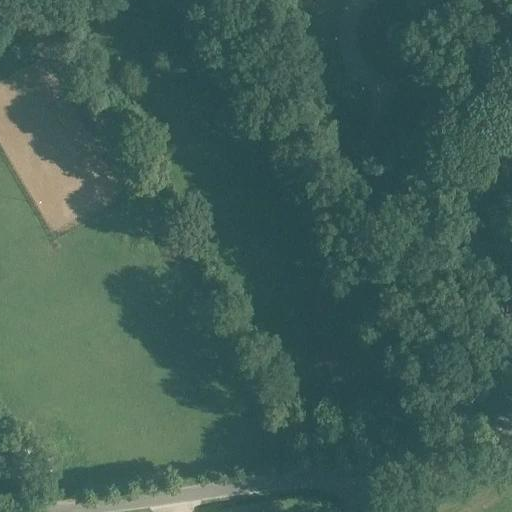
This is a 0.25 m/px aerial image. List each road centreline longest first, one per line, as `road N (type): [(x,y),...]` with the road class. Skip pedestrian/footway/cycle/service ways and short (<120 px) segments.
road 1 (unknown): [(373,0),(363,12),(363,37),(378,90),(349,185),(385,278),(474,434)]
road 2 (unclassified): [(360,471),(57,511)]
road 3 (unclassified): [(360,471),(511,420)]
